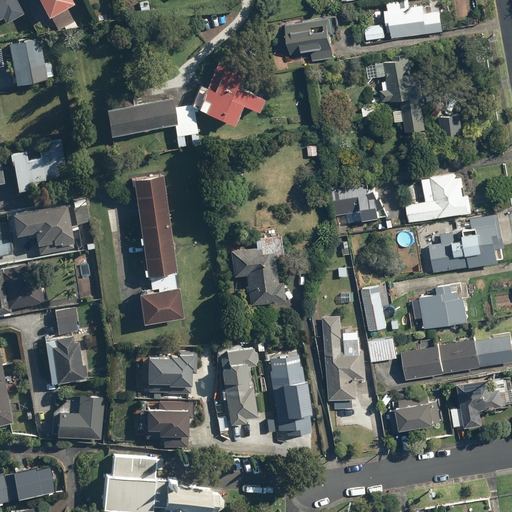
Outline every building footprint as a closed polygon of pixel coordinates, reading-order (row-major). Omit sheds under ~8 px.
[(13,0),(0,0),(0,19),(2,18),(4,22),(20,13),(13,0)] [(70,0),(33,0),(43,17),(72,2),(70,0)] [(422,0),(385,0),(391,36),(441,30),(439,9),(423,11),(422,0)] [(338,56),(329,15),(284,24),(290,50),(307,47),(310,62),(338,56)] [(385,38),(383,23),(365,25),(366,40),(385,38)] [(39,36),(3,43),(12,85),(48,77),(39,36)] [(408,56),(377,61),(384,106),(401,104),(405,129),(423,126),(417,82),(411,83),(408,56)] [(243,70),(211,57),(190,107),(231,123),(239,104),(254,110),(261,93),(238,84),(243,70)] [(172,95),(104,109),(109,133),(172,120),(175,134),(193,130),(187,101),(174,104),(172,95)] [(376,123),(374,104),(363,105),(364,124),(376,123)] [(37,150),(7,155),(12,192),(30,189),(29,182),(56,178),(54,163),(61,162),(58,140),(36,144),(37,150)] [(319,156),(318,145),(307,146),(307,156),(319,156)] [(469,208),(462,168),(419,176),(423,202),(406,205),(409,219),(469,208)] [(133,176),(146,271),(176,267),(163,172),(133,176)] [(371,182),(333,191),(338,214),(376,206),(371,182)] [(87,198),(72,199),(73,223),(88,222),(87,198)] [(66,200),(9,211),(13,234),(32,230),(36,252),(74,245),(66,200)] [(491,219),(423,233),(432,274),(500,261),(491,219)] [(0,252),(10,251),(5,222),(0,222),(0,252)] [(93,248),(90,226),(79,228),(83,250),(93,248)] [(244,276),(247,305),(281,301),(279,282),(275,282),(270,246),(233,251),(236,277),(244,276)] [(33,262),(0,267),(0,311),(41,304),(33,262)] [(181,284),(140,290),(145,320),(186,314),(181,284)] [(363,286),(369,328),(385,326),(379,284),(363,286)] [(419,297),(424,326),(468,319),(464,296),(458,297),(457,291),(452,292),(451,284),(435,286),(436,294),(419,297)] [(54,307),(58,332),(79,329),(75,304),(54,307)] [(324,314),(329,395),(359,394),(358,374),(368,373),(366,347),(344,348),(342,313),(324,314)] [(401,349),(406,378),(511,362),(511,338),(511,332),(401,349)] [(52,342),(57,378),(86,374),(80,338),(70,340),(69,334),(54,336),(55,342),(52,342)] [(369,340),(372,360),(398,356),(395,336),(369,340)] [(221,355),(231,422),(260,418),(255,381),(248,382),(245,362),(258,360),(255,344),(226,348),(227,354),(221,355)] [(169,357),(144,356),(143,391),(190,392),(191,350),(169,349),(169,357)] [(0,423),(10,422),(0,352),(0,423)] [(287,433),(320,427),(309,361),(275,367),(287,433)] [(493,377),(458,383),(464,425),(483,422),(481,407),(505,403),(502,385),(494,386),(493,377)] [(100,435),(104,395),(80,393),(78,410),(57,408),(55,432),(100,435)] [(397,402),(401,427),(437,421),(433,397),(397,402)] [(156,411),(144,411),(143,437),(163,438),(162,446),(188,446),(189,401),(156,400),(156,411)] [(106,471),(103,511),(156,511),(157,511),(153,511),(154,503),(173,505),(172,511),(185,511),(185,507),(211,509),(211,507),(217,507),(223,503),(224,496),(218,491),(212,490),(213,486),(177,483),(177,478),(155,476),(156,466),(162,467),(163,456),(114,452),(112,471),(106,471)] [(0,470),(0,498),(54,490),(50,463),(0,470)]
